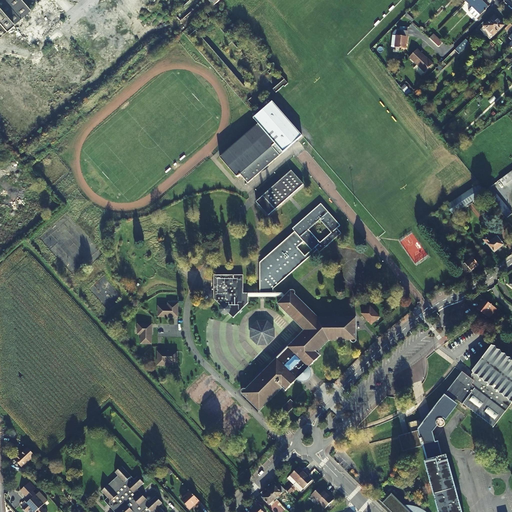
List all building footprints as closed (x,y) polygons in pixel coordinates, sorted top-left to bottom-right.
[(0,0),(0,37),(14,25),(31,11),(21,0),(0,0)] [(43,0),(31,11),(14,25),(33,47),(66,18),(50,0),(43,0)] [(204,0),(190,0),(177,12),(183,19),(204,0)] [(465,0),(465,1),(471,7),(468,11),(476,18),(488,6),(481,0),(465,0)] [(407,12),(405,15),(412,21),(414,19),(407,12)] [(504,24),(495,15),(480,29),(490,39),(504,24)] [(405,48),(407,31),(397,29),(395,47),(405,48)] [(429,38),(438,46),(442,42),(433,34),(429,38)] [(455,50),(458,54),(469,43),(465,39),(455,50)] [(432,64),(417,49),(409,57),(424,72),(432,64)] [(284,80),(273,89),(275,92),(287,83),(284,80)] [(405,85),(402,88),(408,96),(411,92),(405,85)] [(283,152),(303,136),(273,102),(253,118),(259,124),(276,144),(283,152)] [(276,144),(259,124),(220,158),(237,177),(240,175),(248,183),(280,156),(273,147),(276,144)] [(280,156),(283,152),(276,144),(273,147),(280,156)] [(291,171),(256,201),(268,215),(303,185),(291,171)] [(446,205),(452,214),(465,206),(468,206),(472,203),(473,200),(485,193),(478,185),(446,205)] [(343,234),(338,229),(341,226),(322,204),(293,229),(296,232),(260,263),(261,293),(274,293),(274,289),(318,251),(321,254),(343,234)] [(491,240),(488,236),(483,239),(487,244),(494,253),(504,245),(497,235),(491,240)] [(468,259),(464,263),(461,265),(468,273),(478,264),(468,252),(465,255),(468,259)] [(468,259),(465,255),(460,259),(464,263),(468,259)] [(468,273),(461,265),(458,268),(464,276),(468,273)] [(244,297),(244,293),(243,275),(214,276),(214,299),(222,306),(220,310),(221,314),(226,315),(230,314),(234,318),(239,313),(243,313),(242,310),(249,303),(249,297),(244,297)] [(305,330),(300,335),(304,339),(270,374),(266,370),(247,389),(246,389),(245,388),(243,388),(243,389),(242,390),(242,392),(256,406),(267,395),(271,399),(282,388),(283,389),(295,377),(307,365),(318,354),(316,352),(321,348),(321,340),(329,340),(350,339),(350,340),(350,341),(351,342),(352,342),(353,342),(355,341),(355,340),(355,317),(318,317),(295,295),(296,294),(296,293),(296,292),(295,291),(294,290),(293,290),(292,290),(286,296),(284,299),(279,303),(305,330)] [(492,305),(484,299),(476,308),(485,315),(492,305)] [(156,306),(156,318),(173,318),(173,316),(176,316),(176,304),(165,305),(165,306),(156,306)] [(369,307),(361,314),(370,325),(379,318),(369,307)] [(259,320),(252,327),(252,337),(259,344),(269,343),(276,336),(275,326),(269,320),(259,320)] [(150,346),(150,330),(148,330),(148,326),(137,327),(138,337),(139,346),(150,346)] [(300,335),(266,370),(270,374),(304,339),(300,335)] [(321,340),(321,348),(329,340),(321,340)] [(461,370),(446,389),(454,395),(489,422),(511,392),(511,359),(491,344),(472,368),(473,369),(471,372),(470,373),(472,374),(470,376),(469,378),(460,371),(461,370)] [(177,353),(161,353),(161,354),(157,354),(157,366),(167,366),(167,363),(177,363),(177,353)] [(309,368),(310,367),(321,356),(318,354),(307,365),(309,368)] [(309,368),(307,365),(295,377),(298,380),(298,379),(299,380),(301,381),(303,382),(306,381),(309,380),(311,378),(312,375),(312,371),(311,368),(310,367),(309,368)] [(286,392),(298,380),(295,377),(283,389),(286,392)] [(454,395),(446,389),(429,411),(430,414),(427,419),(422,424),(421,417),(408,421),(410,430),(416,429),(420,441),(421,441),(421,443),(425,458),(437,455),(430,429),(436,422),(437,423),(437,424),(439,425),(440,425),(443,424),(444,421),(444,420),(443,417),(441,417),(442,416),(445,418),(456,404),(450,400),(454,395)] [(511,392),(489,422),(493,425),(494,424),(495,422),(505,410),(511,401),(511,392)] [(260,410),(271,399),(267,395),(256,406),(260,410)] [(286,414),(296,405),(290,399),(281,408),(286,414)] [(435,440),(432,430),(437,424),(437,423),(436,422),(430,429),(437,455),(441,454),(437,439),(435,440)] [(398,435),(401,448),(421,443),(421,441),(420,441),(416,429),(410,430),(411,432),(398,435)] [(19,455),(14,459),(21,467),(35,455),(28,448),(19,455)] [(425,458),(424,459),(438,511),(427,511),(426,511),(421,507),(415,505),(409,505),(405,505),(392,492),(383,501),(377,495),(377,496),(392,511),(461,511),(445,453),(441,454),(437,455),(425,458)] [(144,483),(138,475),(134,478),(122,465),(115,472),(118,475),(102,490),(107,497),(104,500),(114,511),(164,511),(161,509),(158,511),(156,510),(163,504),(155,495),(149,501),(146,498),(143,501),(137,494),(140,491),(138,489),(144,483)] [(297,481),(307,470),(304,468),(303,469),(298,465),(290,474),(297,481)] [(297,481),(304,488),(312,479),(308,475),(310,473),(307,470),(297,481)] [(304,488),(297,481),(294,484),(301,490),(304,488)] [(35,511),(47,511),(48,511),(46,508),(44,509),(42,507),(48,501),(40,492),(36,495),(33,491),(34,490),(28,484),(21,490),(26,496),(29,493),(33,497),(30,500),(28,498),(25,500),(28,503),(23,507),(23,509),(25,511),(27,511),(32,507),(36,511),(35,511)] [(268,491),(275,499),(285,489),(279,484),(276,487),(275,485),(268,491)] [(318,501),(328,490),(326,488),(324,489),(320,485),(311,494),(318,501)] [(187,496),(182,500),(190,508),(195,504),(196,505),(200,502),(189,489),(184,494),(187,496)] [(328,490),(318,501),(324,507),(333,498),(329,494),(331,492),(328,490)] [(140,491),(137,494),(143,501),(146,498),(140,491)] [(269,505),(275,499),(268,491),(262,498),(269,505)]
